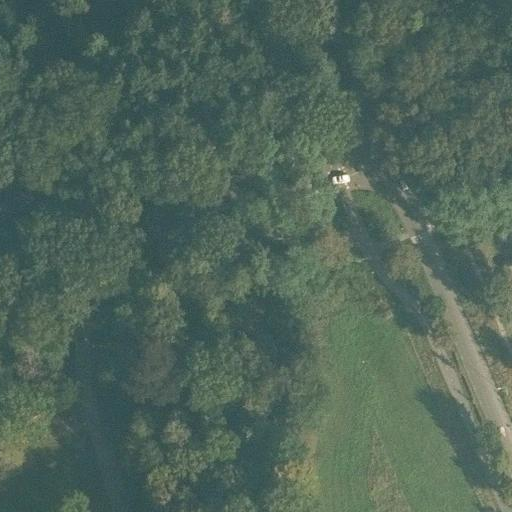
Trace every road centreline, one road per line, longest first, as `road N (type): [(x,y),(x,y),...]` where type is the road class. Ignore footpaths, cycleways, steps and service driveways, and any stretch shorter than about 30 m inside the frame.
road 1 (unclassified): [(0,192),(253,194),(339,184),(390,167)]
road 2 (track): [(74,192),(81,380),(122,511)]
road 3 (tertiary): [(511,459),(390,167)]
road 4 (tertiary): [(390,167),(327,37),(323,0)]
road 5 (track): [(488,0),(455,66),(466,148)]
